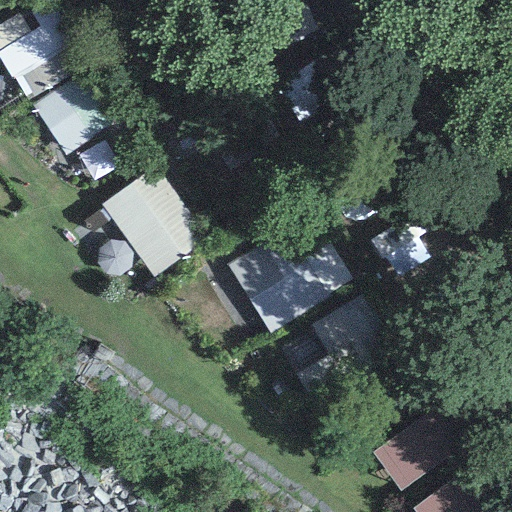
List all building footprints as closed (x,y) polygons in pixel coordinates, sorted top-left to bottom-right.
[(0,25),(0,31),(28,97),(77,76),(47,6),(0,25)] [(76,153),(125,120),(91,70),(42,102),(76,153)] [(169,271),(218,233),(165,164),(116,202),(169,271)] [(321,210),(237,258),(278,329),(362,280),(321,210)] [(328,394),(396,353),(364,300),(296,342),(328,394)] [(385,450),(412,484),(469,441),(442,406),(385,450)] [(474,470),(426,506),(430,511),(494,511),(502,506),(474,470)]
